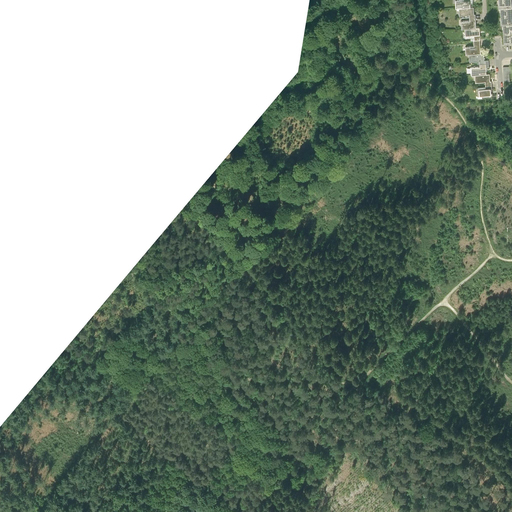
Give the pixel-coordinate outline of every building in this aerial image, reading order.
[(511,3),(501,4),(501,9),(500,9),(500,12),(501,12),(502,21),(504,21),(511,20),(511,3)] [(475,11),(470,11),(470,18),(462,18),(462,26),(466,26),(477,25),(477,11),(475,11)] [(502,30),(504,30),(505,41),(510,41),(510,39),(511,39),(511,20),(504,21),(504,26),(502,26),(502,30)] [(477,25),(466,26),(466,33),(475,33),(475,39),(481,39),(480,25),(477,25)] [(481,52),(481,39),(475,39),(475,45),(467,45),(467,52),(470,52),(481,52)] [(489,59),(485,59),(480,59),(480,65),(473,65),(473,73),(476,73),(487,72),(487,66),(490,66),(489,59)] [(511,66),(503,67),(504,82),(510,82),(509,72),(511,72),(511,66)] [(492,79),(491,79),(486,79),(486,86),(479,86),(479,94),(493,93),(493,85),(492,79)]
